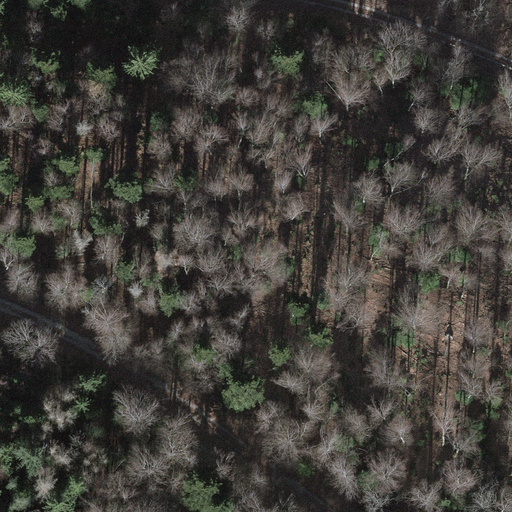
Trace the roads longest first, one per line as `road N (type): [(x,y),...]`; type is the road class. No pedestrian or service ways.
road 1 (track): [(333,511),(119,358),(0,302)]
road 2 (track): [(333,0),(511,60)]
